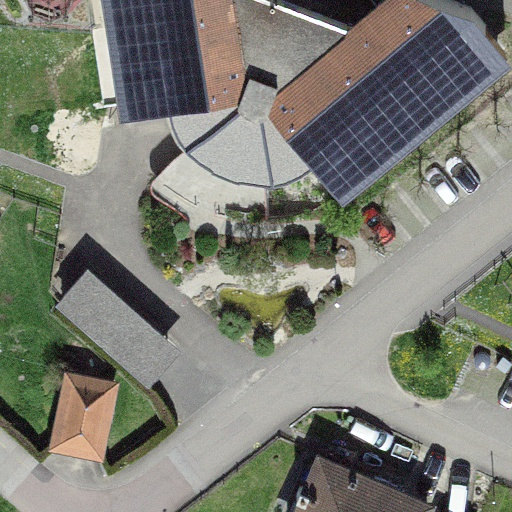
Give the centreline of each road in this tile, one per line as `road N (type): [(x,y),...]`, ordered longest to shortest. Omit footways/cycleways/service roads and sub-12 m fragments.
road 1 (residential): [(123,511),(326,366)]
road 2 (residential): [(326,366),(511,205)]
road 3 (residential): [(511,472),(430,439),(326,366)]
